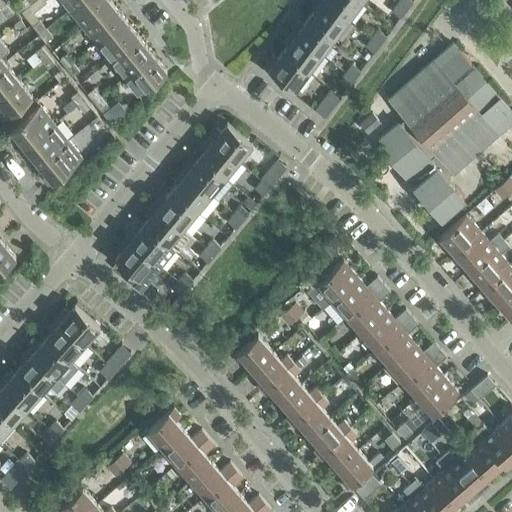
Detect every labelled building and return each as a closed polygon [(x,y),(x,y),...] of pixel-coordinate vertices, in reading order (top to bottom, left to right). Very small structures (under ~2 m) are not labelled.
[(62,0),(70,9),(80,0),(62,0)] [(111,0),(80,0),(70,9),(83,25),(113,2),(111,0)] [(309,15),(335,35),(348,18),(324,0),(314,0),(310,5),(314,8),(309,15)] [(324,0),(348,18),(362,1),(361,0),(324,0)] [(408,8),(399,1),(393,9),(401,16),(408,8)] [(8,2),(1,8),(8,16),(14,11),(8,2)] [(113,2),(83,25),(97,42),(126,18),(113,2)] [(335,35),(309,15),(304,22),(299,19),(292,29),(322,52),(335,35)] [(126,18),(97,42),(111,59),(140,35),(126,18)] [(28,28),(21,19),(15,25),(21,33),(28,28)] [(33,25),(40,33),(47,27),(40,19),(33,25)] [(47,27),(40,33),(46,41),(53,35),(47,27)] [(381,43),(387,34),(379,28),(372,36),(381,43)] [(322,52),(292,29),(284,39),(288,43),(283,50),(309,70),(322,52)] [(140,35),(111,59),(124,76),(153,52),(140,35)] [(381,43),(372,36),(366,44),(375,51),(381,43)] [(0,64),(5,60),(2,56),(9,50),(0,38),(0,64)] [(406,116),(400,121),(399,120),(376,140),(442,216),(465,196),(448,176),(511,120),(511,108),(453,42),(390,97),(406,116)] [(34,65),(42,58),(48,53),(42,45),(27,57),(34,65)] [(309,70),(283,50),(277,57),(273,54),(265,65),(296,88),(309,70)] [(153,52),(124,76),(138,93),(168,69),(153,52)] [(48,53),(42,58),(48,67),(55,61),(48,53)] [(67,66),(74,61),(67,53),(60,58),(67,66)] [(0,64),(0,91),(19,77),(5,60),(0,64)] [(80,69),(74,61),(67,66),(73,74),(80,69)] [(355,77),(361,69),(353,62),(346,71),(355,77)] [(340,78),(349,85),(355,77),(346,71),(340,78)] [(19,77),(0,91),(0,113),(4,118),(33,94),(19,77)] [(94,100),(101,95),(95,87),(88,92),(94,100)] [(326,116),(342,94),(333,87),(316,108),(326,116)] [(78,103),(85,98),(78,90),(71,95),(78,103)] [(108,103),(101,95),(94,100),(101,108),(108,103)] [(85,98),(78,103),(84,111),(91,106),(85,98)] [(110,106),(103,111),(112,122),(127,110),(118,99),(110,106)] [(26,145),(55,122),(41,104),(11,128),(26,145)] [(380,120),(373,112),(361,122),(367,130),(380,120)] [(105,123),(98,114),(92,120),(98,128),(105,123)] [(209,135),(239,159),(253,142),(228,121),(221,129),(217,125),(209,135)] [(39,162),(69,138),(55,122),(26,145),(39,162)] [(200,155),(225,176),(239,159),(209,135),(201,145),(205,148),(200,155)] [(40,169),(38,171),(48,183),(53,180),(56,177),(79,159),(83,156),(69,138),(39,162),(43,167),(40,169)] [(190,159),(182,168),(211,193),(218,198),(231,181),(225,176),(200,155),(194,162),(190,159)] [(261,178),(262,179),(270,186),(287,165),(278,157),(261,178)] [(211,193),(182,168),(174,178),(178,181),(172,189),(197,210),(211,193)] [(511,177),(510,175),(502,181),(511,191),(511,189),(511,177)] [(270,186),(262,179),(256,186),(264,193),(270,186)] [(502,181),(495,187),(503,197),(511,191),(502,181)] [(197,210),(172,189),(166,196),(162,192),(154,202),(183,227),(197,210)] [(247,194),(242,201),(250,208),(256,202),(247,194)] [(183,227),(154,202),(146,212),(150,215),(144,222),(170,243),(183,227)] [(235,212),(243,219),(249,211),(241,204),(235,212)] [(243,219),(235,212),(228,220),(236,227),(243,219)] [(467,212),(441,235),(455,252),(481,229),(467,212)] [(134,226),(126,235),(162,265),(176,248),(170,243),(144,222),(138,229),(134,226)] [(481,229),(455,252),(470,268),(504,238),(499,231),(490,239),(481,229)] [(511,231),(504,238),(470,268),(484,284),(510,262),(501,252),(511,243),(511,231)] [(122,248),(116,256),(132,269),(125,277),(141,291),(162,265),(126,235),(118,245),(122,248)] [(344,245),(336,235),(324,245),(333,255),(344,245)] [(2,238),(0,240),(0,269),(16,256),(2,238)] [(207,246),(215,253),(222,245),(213,238),(207,246)] [(215,253),(207,246),(200,253),(209,260),(215,253)] [(315,280),(307,287),(324,306),(333,298),(359,275),(350,265),(344,258),(337,265),(318,281),(315,280)] [(498,301),(511,288),(511,264),(510,262),(484,284),(498,301)] [(179,279),(187,286),(194,278),(186,271),(179,279)] [(384,282),(378,274),(367,284),(359,275),(333,298),(347,314),(384,282)] [(187,286),(179,279),(173,287),(181,294),(187,286)] [(384,282),(347,314),(362,330),(388,308),(380,299),(391,289),(384,282)] [(511,288),(498,301),(511,316),(511,288)] [(289,307),(297,316),(304,310),(296,300),(289,307)] [(57,316),(85,342),(100,325),(76,303),(69,311),(65,307),(57,316)] [(297,316),(289,307),(281,313),(289,323),(297,316)] [(388,308),(362,330),(376,347),(413,314),(406,307),(395,316),(388,308)] [(413,314),(376,347),(390,363),(416,340),(408,332),(419,322),(413,314)] [(71,358),(85,342),(57,316),(48,326),(52,329),(46,336),(71,358)] [(327,331),(316,318),(308,325),(320,338),(327,331)] [(253,368),(274,350),(259,333),(233,355),(234,357),(234,356),(238,361),(243,357),(253,368)] [(36,339),(28,349),(56,374),(62,380),(77,363),(71,358),(46,336),(40,343),(36,339)] [(416,340),(390,363),(404,379),(441,347),(435,339),(424,349),(416,340)] [(123,343),(106,361),(107,362),(108,362),(116,369),(132,351),(123,343)] [(441,347),(404,379),(418,396),(444,373),(437,364),(448,354),(441,347)] [(42,391),(56,374),(28,349),(19,358),(23,362),(17,368),(42,391)] [(262,389),(294,360),(288,353),(281,359),(274,350),(253,368),(262,379),(258,383),(262,389)] [(281,401),(302,382),(294,374),(301,368),(294,360),(262,389),(267,394),(271,389),(281,401)] [(107,362),(101,370),(109,377),(116,369),(108,362),(107,362)] [(0,379),(0,382),(27,407),(42,391),(17,368),(11,375),(7,372),(0,379)] [(444,373),(418,396),(433,413),(459,390),(444,373)] [(488,373),(471,388),(479,397),(496,383),(488,373)] [(0,411),(13,423),(27,407),(0,382),(0,411)] [(290,421),(323,393),(316,385),(310,391),(302,382),(281,401),(291,412),(286,416),(290,421)] [(85,387),(79,394),(87,401),(93,394),(85,387)] [(309,433),(330,415),(323,406),(329,400),(323,393),(290,421),(295,426),(300,422),(309,433)] [(87,401),(79,394),(72,402),(80,409),(87,401)] [(163,446),(184,428),(176,419),(182,414),(174,406),(148,429),(163,446)] [(0,437),(13,423),(0,411),(0,437)] [(474,411),(468,416),(475,425),(483,434),(484,433),(486,436),(485,437),(505,460),(504,461),(507,464),(511,458),(511,434),(501,422),(492,431),(484,422),(477,415),(474,411)] [(511,413),(501,422),(511,434),(511,413)] [(319,454),(351,426),(345,418),(338,424),(330,415),(309,433),(319,444),(314,449),(319,454)] [(56,419),(49,427),(57,434),(64,427),(56,419)] [(406,437),(413,430),(405,421),(397,427),(406,437)] [(440,432),(431,422),(421,431),(430,441),(440,432)] [(504,461),(505,460),(485,437),(486,436),(484,433),(483,434),(475,425),(469,431),(476,440),(466,448),(489,474),(504,461)] [(338,466),(359,448),(351,439),(358,433),(351,426),(319,454),(323,459),(328,455),(338,466)] [(57,434),(49,427),(43,434),(51,442),(57,434)] [(209,435),(202,427),(192,436),(184,428),(163,446),(177,462),(209,435)] [(401,441),(393,431),(385,438),(393,447),(401,441)] [(209,435),(177,462),(192,478),(212,460),(205,451),(215,442),(209,435)] [(348,487),(374,465),(359,448),(338,466),(348,477),(343,481),(347,486),(348,487)] [(473,489),(489,474),(466,448),(457,457),(449,448),(443,454),(473,489)] [(383,456),(379,450),(370,458),(374,464),(383,456)] [(131,460),(123,451),(115,458),(124,467),(131,460)] [(21,459),(29,466),(35,459),(27,452),(21,459)] [(456,503),(473,489),(443,454),(436,460),(444,468),(434,477),(456,503)] [(408,466),(398,455),(391,461),(401,472),(408,466)] [(2,478),(11,486),(29,466),(21,459),(20,458),(2,478)] [(117,473),(124,467),(115,458),(108,464),(117,473)] [(212,460),(192,478),(206,495),(237,467),(231,460),(220,469),(212,460)] [(237,467),(206,495),(220,511),(241,493),(233,484),(244,475),(237,467)] [(373,473),(356,488),(365,497),(382,483),(373,473)] [(435,511),(445,511),(456,503),(434,477),(424,485),(417,476),(410,482),(435,511)] [(407,511),(435,511),(410,482),(403,488),(411,497),(401,505),(407,511)] [(69,511),(87,511),(98,503),(83,486),(57,508),(58,510),(59,509),(60,511),(64,511),(67,510),(69,511)] [(241,493),(220,511),(251,511),(266,500),(259,492),(249,502),(241,493)] [(266,500),(251,511),(266,511),(272,507),(266,500)] [(117,511),(112,506),(106,511),(98,503),(87,511),(117,511)]
